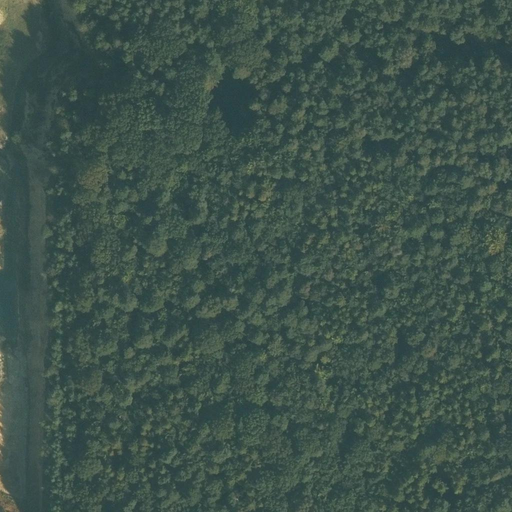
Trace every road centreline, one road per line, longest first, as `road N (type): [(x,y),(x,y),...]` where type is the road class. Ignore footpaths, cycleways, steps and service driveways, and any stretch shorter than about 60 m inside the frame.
road 1 (track): [(89,0),(182,206),(301,511)]
road 2 (track): [(511,184),(211,105)]
road 3 (track): [(511,53),(322,0)]
